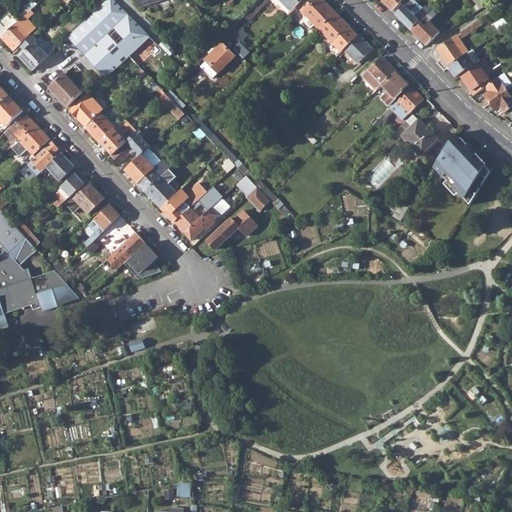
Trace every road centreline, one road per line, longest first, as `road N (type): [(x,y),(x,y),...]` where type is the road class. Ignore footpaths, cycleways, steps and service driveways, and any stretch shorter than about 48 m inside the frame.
road 1 (residential): [(0,60),(199,280)]
road 2 (tertiary): [(354,0),(511,153)]
